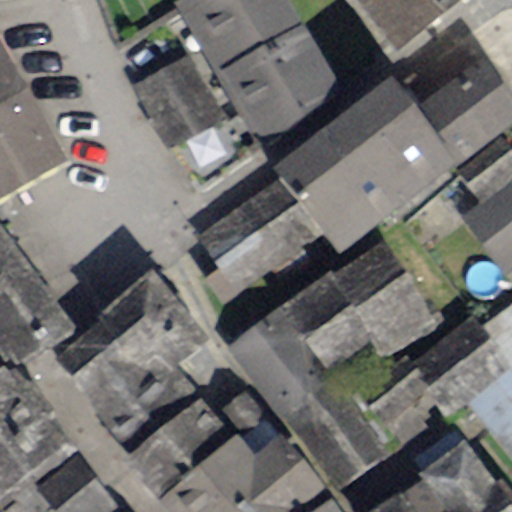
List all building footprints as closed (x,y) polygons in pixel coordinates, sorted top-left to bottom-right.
[(175,0),(173,1),(214,77),(301,25),(286,0),(175,0)] [(356,0),(396,50),(459,0),(356,0)] [(341,95),(301,25),(214,77),(258,144),(341,95)] [(0,41),(0,198),(66,162),(0,41)] [(191,57),(133,86),(166,151),(224,122),(191,57)] [(511,96),(484,57),(414,109),(459,165),(511,127),(511,96)] [(414,109),(395,86),(275,173),(279,180),(321,234),(338,257),(459,165),(414,109)] [(511,179),(511,152),(501,139),(455,175),(479,205),(511,179)] [(511,179),(479,205),(460,219),(503,275),(511,268),(511,179)] [(321,234),(279,180),(201,239),(220,273),(206,281),(223,308),(321,234)] [(73,329),(0,231),(0,351),(8,363),(73,329)] [(329,273),(231,342),(339,493),(390,457),(351,401),(340,408),(319,379),(371,342),(386,363),(440,325),(381,241),(332,276),(329,273)] [(205,339),(152,268),(96,319),(98,322),(52,356),(97,418),(172,363),(205,339)] [(480,330),(470,318),(367,403),(402,446),(445,412),(469,440),(484,428),(511,461),(511,306),(511,305),(480,330)] [(199,399),(172,363),(97,418),(124,454),(199,399)] [(2,367),(0,368),(0,445),(47,412),(14,369),(8,372),(2,367)] [(237,439),(199,399),(124,454),(157,499),(237,439)] [(0,506),(76,451),(47,412),(0,445),(0,506)] [(458,511),(494,486),(456,432),(411,465),(348,510),(349,511),(458,511)] [(251,458),(237,439),(157,499),(166,511),(317,511),(329,503),(279,437),(251,458)] [(119,511),(121,511),(80,457),(36,489),(53,511),(119,511)] [(511,511),(511,495),(500,480),(494,486),(458,511),(511,511)] [(335,511),(329,503),(317,511),(335,511)]
